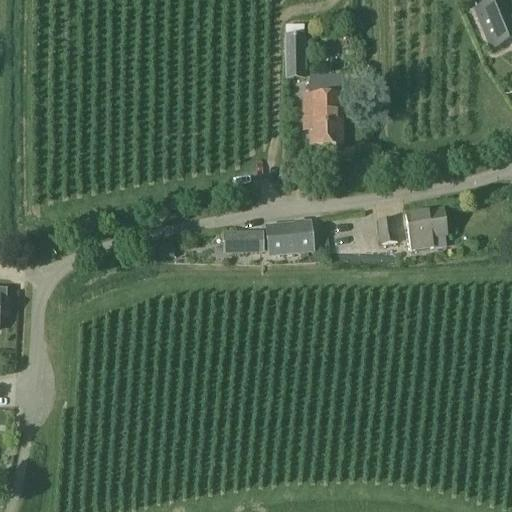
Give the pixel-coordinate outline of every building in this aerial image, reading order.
[(511,0),(495,0),(496,1),(474,10),(492,55),(511,46),(511,9),(511,8),(511,7),(511,0)] [(285,37),(304,37),(304,28),(285,28),(285,37)] [(304,37),(285,37),(284,37),(285,82),(305,82),(304,37)] [(303,130),(310,130),(310,147),(342,147),(341,79),(310,79),(310,97),(303,97),(303,130)] [(433,251),(431,242),(447,239),(443,212),(404,218),(410,254),(433,251)] [(377,222),(381,247),(398,245),(394,220),(377,222)] [(267,231),(269,254),(274,253),(275,259),(312,255),(309,227),(267,231)] [(222,235),(223,239),(223,258),(264,257),(263,234),(222,235)]
